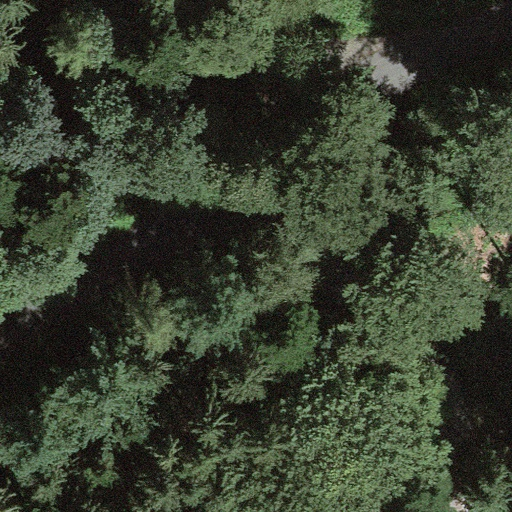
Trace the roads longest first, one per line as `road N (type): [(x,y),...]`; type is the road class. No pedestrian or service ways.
road 1 (unclassified): [(0,331),(352,87),(511,18)]
road 2 (track): [(0,69),(233,50),(300,60),(352,87)]
road 3 (track): [(210,187),(453,432)]
